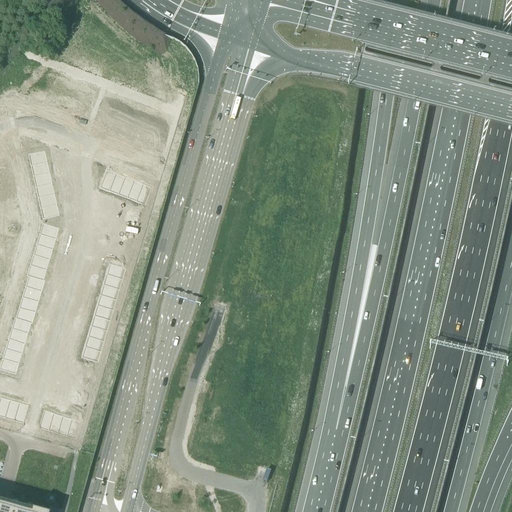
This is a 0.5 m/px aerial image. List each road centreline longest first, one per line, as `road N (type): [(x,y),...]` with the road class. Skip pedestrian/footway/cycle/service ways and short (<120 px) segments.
road 1 (residential): [(0,435),(79,458),(164,175),(38,123),(13,125)]
road 2 (motorway): [(479,0),(366,511)]
road 3 (primary): [(224,32),(95,511)]
road 4 (primary): [(128,511),(251,42)]
road 5 (motorway): [(408,511),(511,68)]
road 6 (motorway): [(433,0),(373,296),(336,430)]
road 7 (motorway): [(397,0),(336,430)]
road 8 (unclassified): [(253,511),(249,486),(180,469),(172,455),(219,304)]
road 9 (primary): [(251,42),(511,112)]
road 10 (motorway): [(450,511),(511,258)]
road 11 (primary): [(511,61),(286,0)]
